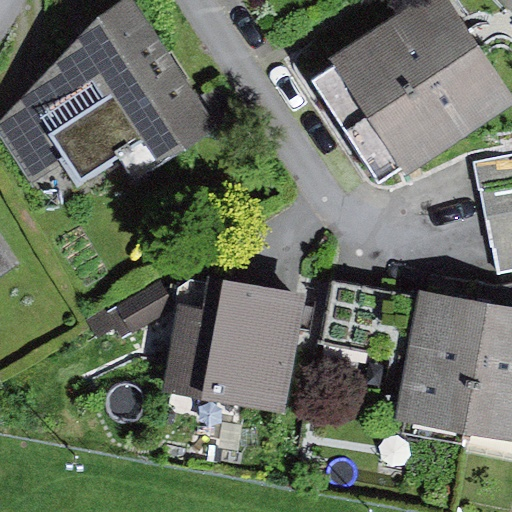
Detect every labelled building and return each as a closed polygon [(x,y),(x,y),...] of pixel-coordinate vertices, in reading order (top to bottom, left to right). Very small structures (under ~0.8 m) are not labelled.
[(222,134),(132,0),(125,0),(0,125),(0,138),(28,186),(63,167),(79,193),(121,163),(133,185),(222,134)] [(511,98),(474,42),(446,0),(429,0),(332,64),(407,178),(511,109),(511,98)] [(511,155),(474,164),(498,276),(511,273),(511,155)] [(0,279),(12,272),(0,253),(0,279)] [(160,284),(117,309),(132,335),(176,308),(160,284)] [(487,312),(329,284),(317,349),(406,365),(395,426),(463,439),(487,312)] [(305,304),(208,288),(204,317),(179,313),(165,398),(286,418),(305,304)] [(132,335),(117,309),(88,326),(97,341),(115,330),(122,341),(132,335)] [(511,316),(487,312),(463,439),(511,447),(511,316)]
